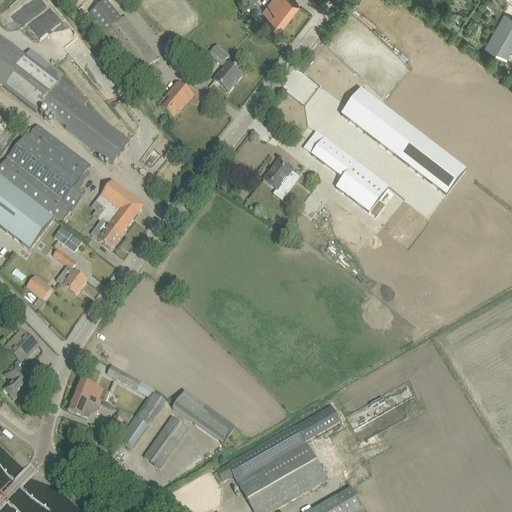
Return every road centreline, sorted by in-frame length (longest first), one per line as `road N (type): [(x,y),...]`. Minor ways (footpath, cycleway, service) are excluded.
road 1 (tertiary): [(339,0),(77,346)]
road 2 (unknown): [(168,208),(0,80)]
